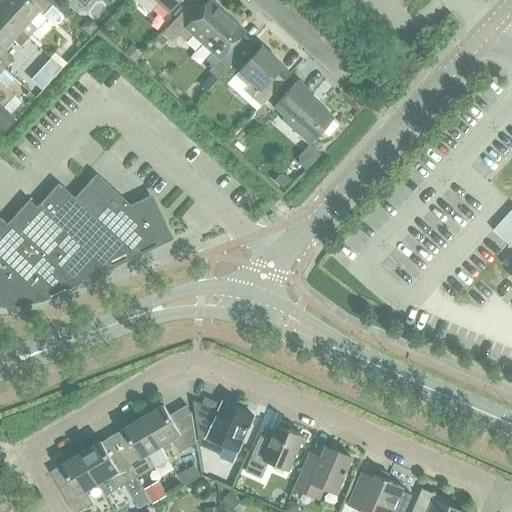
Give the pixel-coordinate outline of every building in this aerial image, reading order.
[(0,0),(0,12),(27,37),(45,18),(52,24),(61,14),(56,10),(51,5),(45,0),(0,0)] [(167,13),(178,0),(131,0),(147,14),(157,4),(167,13)] [(191,34),(201,44),(226,16),(209,0),(208,0),(194,15),(185,7),(161,34),(170,42),(177,35),(184,42),(191,34)] [(0,66),(3,69),(12,59),(1,49),(11,38),(20,46),(27,37),(0,12),(0,66)] [(226,16),(201,44),(211,53),(205,61),(212,67),(208,71),(211,74),(200,86),(206,91),(239,56),(230,48),(244,32),(226,16)] [(260,47),(244,65),(237,72),(249,82),(242,90),(260,106),(283,81),(274,73),(281,65),(260,47)] [(0,82),(16,94),(8,105),(17,112),(25,100),(20,96),(29,84),(7,68),(0,76),(0,82)] [(327,136),(337,125),(331,120),(333,118),(310,97),(313,94),(297,80),(273,107),(283,116),(281,119),(309,145),(321,131),(327,136)] [(0,127),(3,130),(14,118),(0,105),(0,127)] [(309,166),(323,152),(313,143),(299,157),(309,166)] [(95,174),(74,198),(73,198),(120,242),(119,242),(129,251),(161,235),(147,205),(136,211),(95,174)] [(73,198),(58,183),(36,207),(88,257),(98,266),(119,242),(73,198)] [(66,281),(88,257),(36,207),(28,200),(6,224),(56,272),(66,281)] [(511,242),(511,211),(496,229),(511,242)] [(35,296),(56,272),(6,224),(0,218),(0,263),(30,291),(35,296)] [(0,294),(4,295),(30,291),(0,263),(0,294)] [(220,412),(193,401),(198,433),(223,444),(218,456),(233,462),(238,451),(253,416),(224,403),(220,412)] [(164,405),(143,417),(161,447),(173,440),(180,453),(197,443),(192,412),(174,423),(164,405)] [(143,417),(123,430),(133,447),(122,453),(137,478),(144,491),(150,487),(143,474),(156,467),(168,460),(161,447),(143,417)] [(289,470),(304,437),(278,426),(274,436),(263,431),(245,472),(262,479),(269,462),(289,470)] [(102,442),(81,454),(99,484),(106,496),(118,489),(137,478),(122,453),(112,459),(102,442)] [(337,493),(352,459),(326,447),(321,458),(310,453),(295,488),(319,498),(324,487),(337,493)] [(99,484),(81,454),(60,466),(71,483),(60,489),(73,511),(78,511),(94,503),(86,491),(99,484)] [(363,509),(369,511),(393,511),(404,487),(381,478),(384,472),(378,470),(375,478),(362,473),(348,506),(361,511),(363,509)] [(161,483),(145,491),(152,503),(167,496),(161,483)] [(0,489),(0,511),(8,511),(3,502),(6,500),(0,489)] [(461,511),(441,503),(443,498),(422,489),(411,511),(461,511)] [(231,492),(221,501),(231,511),(241,502),(231,492)]
